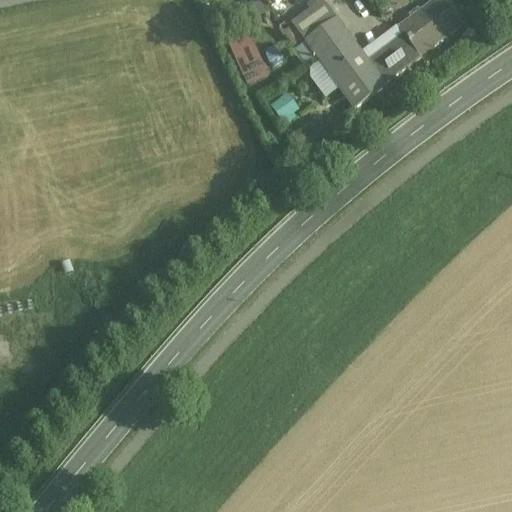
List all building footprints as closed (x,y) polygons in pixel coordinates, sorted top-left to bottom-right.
[(440,1),(397,33),(405,44),(370,70),(384,89),(462,31),(440,1)] [(289,28),(302,45),(334,21),(322,4),(289,28)] [(334,21),(302,45),(316,64),(348,40),(334,21)] [(226,48),(245,92),(268,82),(250,38),(226,48)] [(370,70),(348,40),(316,64),(353,114),(385,90),(370,70)] [(290,99),(270,108),(278,123),(297,114),(290,99)]
